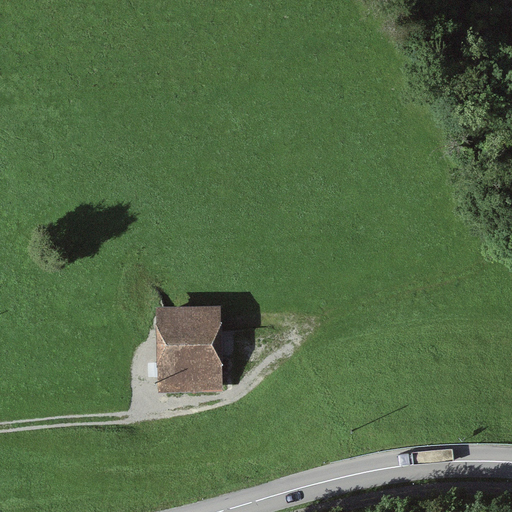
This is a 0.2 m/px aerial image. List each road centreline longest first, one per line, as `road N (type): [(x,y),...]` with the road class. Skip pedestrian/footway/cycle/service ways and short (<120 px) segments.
road 1 (track): [(0,426),(227,398),(324,318),(379,293),(469,272)]
road 2 (tertiary): [(231,511),(398,470),(511,467)]
